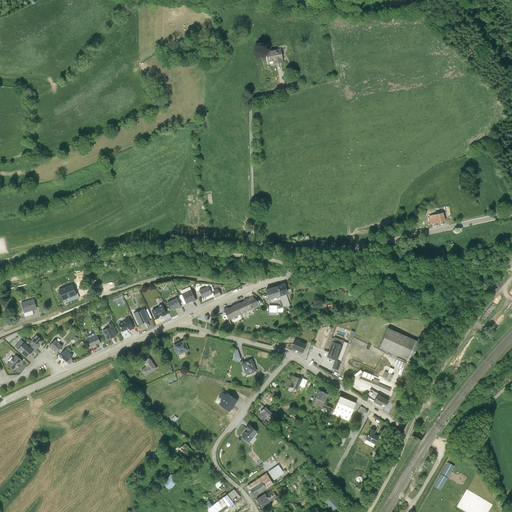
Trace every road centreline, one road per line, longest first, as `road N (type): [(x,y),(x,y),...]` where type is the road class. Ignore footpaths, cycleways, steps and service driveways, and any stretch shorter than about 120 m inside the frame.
road 1 (unclassified): [(511,217),(364,250),(300,246),(285,281),(178,326)]
road 2 (track): [(511,284),(444,374),(374,511)]
road 3 (unclassified): [(292,360),(212,459),(253,511)]
road 4 (track): [(260,290),(167,280),(112,296)]
road 5 (unclassified): [(403,430),(292,360)]
road 6 (unclassified): [(178,326),(59,380)]
road 7 (unclassified): [(112,296),(0,339)]
